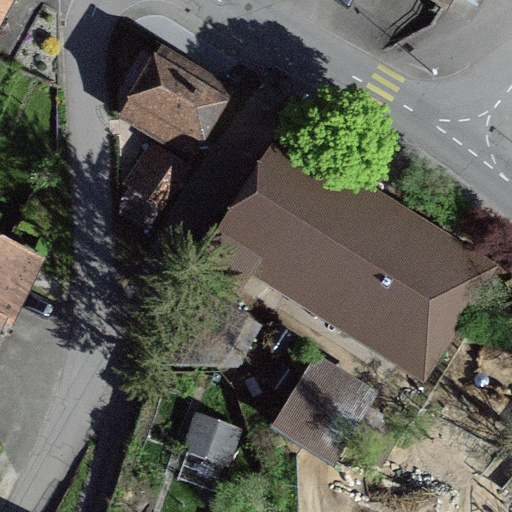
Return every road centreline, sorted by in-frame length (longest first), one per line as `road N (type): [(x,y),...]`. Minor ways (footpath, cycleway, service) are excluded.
road 1 (residential): [(27,511),(89,396),(103,337),(85,73),(101,0)]
road 2 (tertiary): [(472,151),(226,0)]
